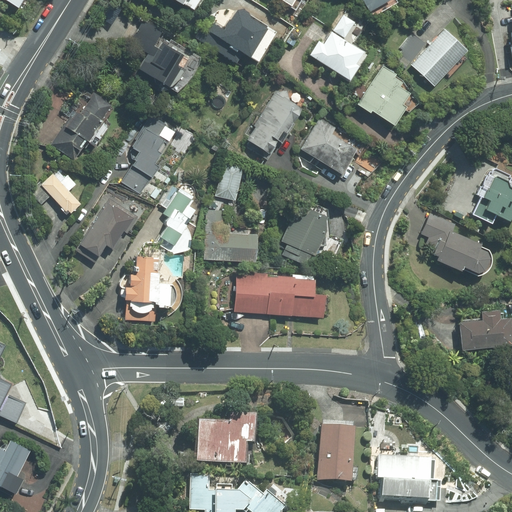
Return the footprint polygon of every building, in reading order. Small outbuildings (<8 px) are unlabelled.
[(359,0),(365,11),(383,0),(359,0)] [(242,56),(259,28),(230,10),(217,30),(204,22),(194,38),(232,61),(237,53),(242,56)] [(155,31),(139,21),(125,42),(142,52),(127,75),(157,93),(179,58),(153,42),(150,47),(146,45),(155,31)] [(441,29),(408,64),(431,85),(464,50),(441,29)] [(315,40),(305,55),(343,80),(353,65),(350,63),(358,51),(328,31),(320,44),(315,40)] [(390,58),(402,67),(422,43),(410,33),(390,58)] [(377,66),(351,105),(363,113),(364,110),(386,124),(398,106),(395,104),(403,92),(392,86),(395,82),(387,77),(389,74),(377,66)] [(283,90),(272,93),(241,139),(248,143),(245,148),(263,160),(297,109),(285,102),(283,90)] [(69,157),(102,105),(80,91),(48,143),(69,157)] [(162,125),(146,115),(126,148),(132,152),(125,164),(127,165),(117,182),(138,195),(148,179),(145,177),(151,167),(146,163),(153,153),(147,150),(162,125)] [(317,117),(293,153),(305,161),(308,157),(337,176),(350,157),(348,155),(352,149),(328,133),(332,127),(317,117)] [(236,166),(218,162),(211,195),(228,199),(236,166)] [(511,179),(491,169),(467,213),(484,222),(488,213),(503,221),(506,214),(509,216),(511,210),(511,200),(505,198),(511,185),(511,179)] [(37,182),(26,192),(36,203),(46,195),(61,210),(63,208),(66,212),(75,204),(64,191),(72,184),(62,174),(59,177),(53,170),(38,184),(37,182)] [(186,196),(169,186),(157,205),(161,208),(158,213),(162,215),(158,222),(162,224),(154,237),(167,245),(189,210),(183,206),(187,200),(184,198),(186,196)] [(133,215),(104,198),(72,250),(92,262),(101,247),(105,249),(117,230),(121,233),(133,215)] [(292,205),(277,242),(283,245),(278,255),(306,267),(322,228),(317,226),(321,216),(292,205)] [(204,209),(201,259),(250,262),(251,234),(220,232),(221,210),(204,209)] [(449,225),(426,214),(417,233),(425,237),(422,243),(430,247),(427,254),(431,256),(430,260),(453,271),(455,265),(461,268),(473,243),(446,231),(449,225)] [(152,257),(128,256),(127,274),(121,274),(121,284),(117,284),(117,300),(121,300),(120,320),(149,321),(150,306),(162,307),(162,283),(151,282),(152,257)] [(308,279),(232,273),(229,312),(318,318),(320,294),(307,293),(308,279)] [(453,322),(456,350),(511,343),(511,329),(508,330),(507,318),(501,318),(501,317),(490,318),(489,309),(473,310),(474,320),(453,322)] [(0,416),(10,422),(21,402),(0,391),(4,384),(0,381),(0,416)] [(364,414),(344,413),(344,423),(364,423),(364,414)] [(191,422),(189,462),(238,465),(239,443),(245,443),(246,416),(221,415),(221,424),(191,422)] [(148,431),(155,440),(170,428),(163,419),(148,431)] [(348,427),(315,426),(313,481),(346,482),(348,427)] [(12,460),(19,446),(5,439),(0,449),(0,488),(9,493),(17,477),(10,474),(16,462),(12,460)] [(428,458),(375,456),(373,498),(426,500),(428,458)] [(225,511),(226,511),(229,511),(234,511),(239,507),(244,511),(274,511),(275,511),(279,505),(262,492),(259,495),(242,481),(231,493),(227,493),(227,486),(211,486),(210,492),(206,492),(206,476),(186,475),(184,511),(225,511)]
